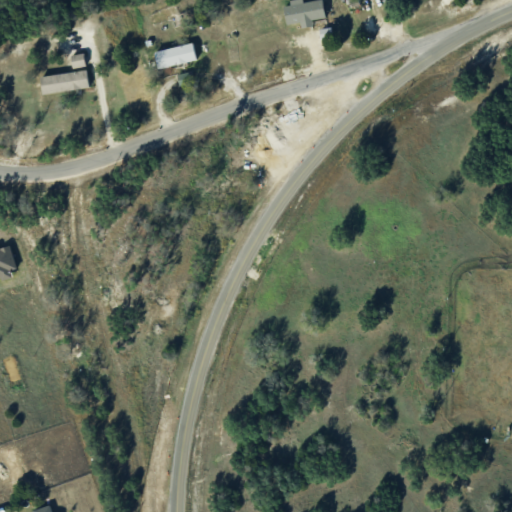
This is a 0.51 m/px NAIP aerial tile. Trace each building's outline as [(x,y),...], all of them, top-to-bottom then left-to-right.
[(297,0),(285,2),(288,24),(301,21),(302,27),(314,25),(313,19),(327,16),(324,0),(311,0),(304,1),(303,0),(297,0)] [(155,51),(159,68),(198,59),(194,42),(155,51)] [(86,65),(85,52),(72,54),(73,67),(86,65)] [(90,87),(87,68),(42,76),(45,94),(90,87)] [(179,85),(191,84),(189,71),(178,72),(179,85)] [(0,274),(18,269),(10,245),(0,248),(0,274)]
